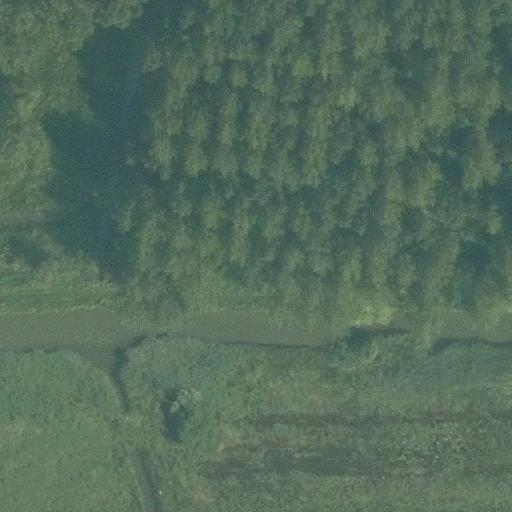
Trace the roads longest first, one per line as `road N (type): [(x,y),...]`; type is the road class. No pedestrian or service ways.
road 1 (track): [(511,286),(0,293)]
road 2 (track): [(127,0),(0,22)]
